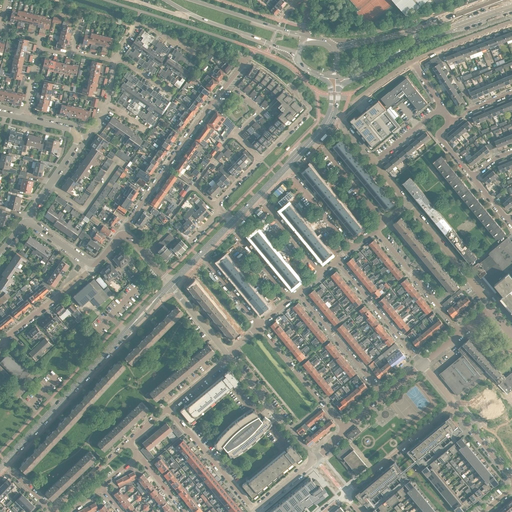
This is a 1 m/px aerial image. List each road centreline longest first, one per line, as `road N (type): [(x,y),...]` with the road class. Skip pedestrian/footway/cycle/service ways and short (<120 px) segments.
road 1 (secondary): [(5,460),(169,284)]
road 2 (residential): [(124,234),(251,55)]
road 3 (residential): [(218,211),(215,205),(310,110),(290,86)]
road 4 (secondary): [(359,76),(405,47),(511,8)]
road 5 (secondary): [(495,0),(335,48)]
road 6 (secondary): [(162,0),(299,58)]
road 7 (residential): [(346,496),(451,408)]
road 8 (residential): [(257,326),(345,430)]
road 9 (residential): [(300,290),(385,396)]
road 10 (residential): [(459,334),(373,230)]
road 11 (residential): [(255,510),(167,408)]
road 12 (residential): [(421,364),(336,260)]
road 13 (residential): [(490,307),(407,203)]
road 14 (residential): [(312,459),(230,356)]
road 15 (residential): [(0,342),(94,263)]
road 16 (secondary): [(304,35),(189,0)]
